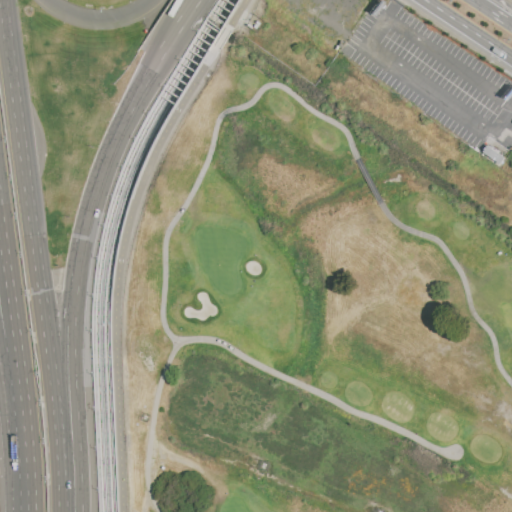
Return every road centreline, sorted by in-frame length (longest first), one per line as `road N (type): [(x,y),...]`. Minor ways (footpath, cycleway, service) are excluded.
road 1 (trunk): [(51,343),(5,0)]
road 2 (trunk): [(74,334),(88,232),(119,139)]
road 3 (trunk): [(0,330),(26,511)]
road 4 (trunk): [(75,511),(74,334)]
road 5 (trunk): [(70,511),(51,343)]
road 6 (trunk): [(20,346),(28,511)]
road 7 (trunk): [(0,198),(20,346)]
road 8 (trunk): [(119,139),(183,25)]
road 9 (trunk): [(158,0),(121,21),(89,21),(50,0)]
